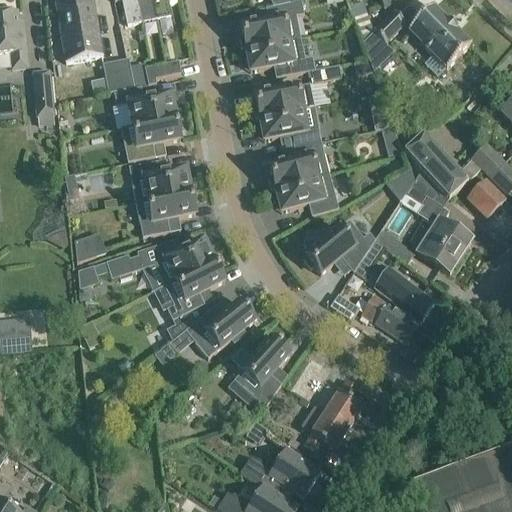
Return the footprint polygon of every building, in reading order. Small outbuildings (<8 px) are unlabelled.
[(54,0),(65,65),(102,59),(91,0),(54,0)] [(127,28),(157,22),(152,0),(112,0),(114,5),(122,3),(127,28)] [(152,0),(157,22),(171,19),(166,0),(152,0)] [(268,0),(272,10),(290,6),(287,0),(268,0)] [(378,0),(383,10),(399,3),(405,0),(378,0)] [(241,52),(245,51),(300,40),(295,18),(304,16),(301,4),(290,6),(272,10),(266,11),(268,23),(240,29),(243,39),(239,40),(241,52)] [(409,33),(433,57),(424,66),(437,79),(446,70),(447,71),(470,48),(456,33),(457,32),(448,23),(447,24),(433,9),(409,33)] [(366,12),(353,17),(363,46),(375,36),(366,12)] [(12,72),(27,70),(23,26),(18,27),(17,14),(0,15),(0,56),(10,56),(12,72)] [(395,16),(375,36),(385,46),(405,27),(395,16)] [(388,50),(385,46),(375,36),(363,46),(371,67),(388,50)] [(300,40),(245,51),(245,52),(246,52),(249,67),(252,67),(254,74),(273,70),(275,81),(315,73),(313,60),(304,62),(300,40)] [(128,62),(115,65),(121,94),(134,92),(128,62)] [(156,68),(158,81),(181,77),(178,64),(156,68)] [(367,64),(354,66),(356,78),(372,75),(367,64)] [(113,96),(121,94),(115,65),(102,67),(108,97),(113,96)] [(155,82),(158,81),(156,68),(144,71),(147,89),(156,87),(155,82)] [(338,70),(311,75),(314,87),(340,82),(338,70)] [(32,76),(37,120),(53,118),(49,74),(32,76)] [(255,121),(259,120),(303,112),(315,109),(310,87),(254,98),(256,109),(252,109),(255,121)] [(121,94),(113,96),(116,110),(128,108),(132,129),(175,121),(175,119),(174,120),(171,105),(168,105),(166,98),(143,103),(141,90),(134,92),(121,94)] [(511,125),(511,105),(502,115),(511,125)] [(303,112),(259,120),(259,122),(262,137),(266,136),(267,143),(291,138),(293,151),(321,145),(319,131),(315,109),(303,112)] [(175,121),(132,129),(120,132),(127,166),(155,161),(152,148),(180,143),(178,132),(181,132),(179,120),(175,121)] [(450,204),(469,185),(459,175),(422,137),(405,154),(422,173),(450,204)] [(271,193),(274,192),(316,181),(329,178),(323,156),(321,145),(293,151),(296,163),(269,170),(271,180),(267,181),(271,193)] [(482,172),(489,180),(503,166),(486,149),(459,175),(469,185),(482,172)] [(128,171),(135,206),(190,195),(190,194),(189,194),(186,179),(182,180),(181,173),(168,175),(166,163),(128,171)] [(511,174),(503,166),(489,180),(506,197),(511,191),(511,174)] [(443,211),(450,204),(422,173),(407,198),(423,208),(417,218),(436,230),(418,258),(449,277),(471,244),(442,225),(449,215),(443,211)] [(316,181),(274,192),(275,193),(279,208),(283,207),(285,214),(308,208),(311,220),(338,213),(334,199),(329,178),(316,181)] [(505,203),(485,183),(466,202),(486,222),(505,203)] [(76,189),(67,191),(69,203),(79,201),(76,189)] [(190,195),(135,206),(142,241),(169,235),(167,223),(194,218),(192,207),(196,206),(194,195),(190,195)] [(340,261),(352,276),(374,243),(369,236),(363,241),(348,224),(324,244),(321,241),(304,245),(307,258),(305,259),(306,260),(303,262),(310,272),(313,269),(320,278),(340,261)] [(393,242),(385,252),(395,261),(404,251),(393,242)] [(97,260),(90,243),(74,248),(76,267),(97,260)] [(374,243),(352,276),(370,288),(420,326),(435,307),(388,272),(380,283),(368,274),(385,252),(374,243)] [(162,290),(163,289),(214,264),(213,263),(212,263),(206,250),(202,252),(199,245),(177,256),(172,244),(136,256),(138,260),(129,262),(128,259),(105,266),(111,283),(119,280),(120,283),(131,279),(130,277),(152,270),(162,290)] [(214,264),(163,289),(173,309),(166,312),(172,324),(204,308),(199,297),(224,285),(219,275),(222,273),(217,263),(214,264)] [(98,287),(93,270),(77,275),(79,293),(98,287)] [(329,311),(350,325),(351,325),(359,312),(337,298),(329,311)] [(417,329),(401,318),(374,300),(362,318),(388,336),(405,347),(417,329)] [(226,316),(219,306),(186,332),(185,334),(207,362),(230,343),(233,346),(245,336),(243,333),(254,324),(253,323),(256,321),(249,312),(246,314),(239,306),(226,316)] [(175,329),(166,333),(171,344),(185,334),(186,332),(182,325),(175,329)] [(0,349),(31,347),(30,333),(0,335),(0,349)] [(265,412),(280,389),(280,388),(270,379),(289,358),(281,351),(283,348),(274,340),(272,343),(271,342),(270,343),(267,340),(259,349),(262,352),(233,384),(265,412)] [(177,356),(169,346),(153,358),(161,369),(177,356)] [(323,367),(330,357),(312,346),(306,356),(323,367)] [(280,389),(289,394),(310,362),(301,357),(280,388),(280,389)] [(338,395),(324,416),(348,432),(362,411),(350,403),(358,391),(346,384),(339,396),(338,395)] [(283,404),(291,408),(296,399),(288,395),(283,404)] [(334,453),(348,432),(324,416),(310,438),(311,438),(303,450),(314,457),(322,446),(334,453)] [(260,443),(266,433),(255,426),(248,436),(260,443)] [(511,511),(511,449),(412,487),(421,511),(511,511)] [(240,476),(262,490),(280,501),(287,490),(304,501),(320,476),(285,453),(275,469),(250,461),(240,476)] [(102,479),(97,486),(107,492),(112,485),(102,479)] [(295,511),(280,501),(262,490),(252,505),(227,497),(222,504),(217,511),(295,511)] [(24,511),(13,511),(0,503),(0,511),(41,511),(48,502),(43,499),(35,511),(30,511),(27,510),(24,511)] [(213,499),(208,507),(216,511),(217,511),(222,504),(213,499)]
